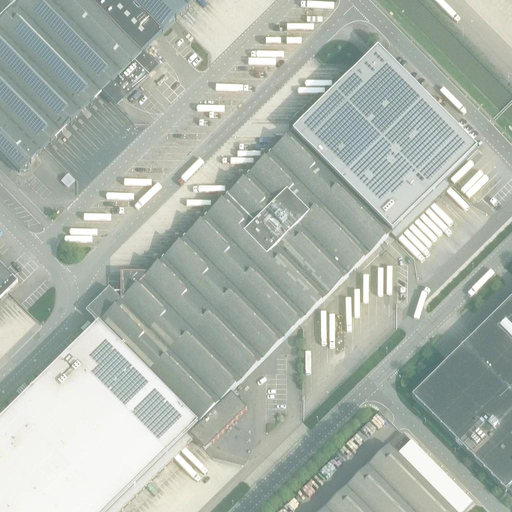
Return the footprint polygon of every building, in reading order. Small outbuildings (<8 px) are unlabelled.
[(0,0),(0,154),(20,174),(21,173),(28,173),(28,166),(102,93),(117,108),(158,67),(143,53),(142,54),(141,54),(162,32),(163,33),(196,0),(0,0)] [(0,511),(125,511),(196,442),(205,452),(247,410),(230,394),(392,234),(397,239),(450,187),(445,182),(448,179),(476,151),(477,151),(448,121),(377,49),(359,68),(346,68),(346,75),(339,75),(339,82),(332,82),(332,89),(325,89),(325,96),(317,96),(317,103),(310,103),(310,110),(303,110),(303,117),(296,117),(296,124),(289,124),(289,137),(287,138),(275,138),(275,145),(267,145),(267,152),(261,152),(261,159),(253,159),(253,166),(246,166),(246,173),(239,173),(239,180),(232,180),(232,187),(225,187),(225,194),(218,194),(218,207),(217,208),(204,208),(204,215),(196,215),(196,222),(189,222),(189,230),(182,230),(182,237),(175,237),(175,244),(168,244),(168,251),(161,251),(161,257),(154,257),(154,265),(147,265),(147,275),(121,275),(121,301),(98,301),(98,324),(99,325),(0,422),(0,511)] [(68,189),(75,183),(75,182),(69,175),(68,176),(61,182),(68,189)] [(0,303),(19,285),(12,278),(0,265),(0,303)] [(511,300),(412,399),(448,435),(505,493),(508,491),(511,494),(511,300)] [(323,511),(466,511),(473,506),(403,435),(390,448),(389,448),(378,459),(323,511)]
